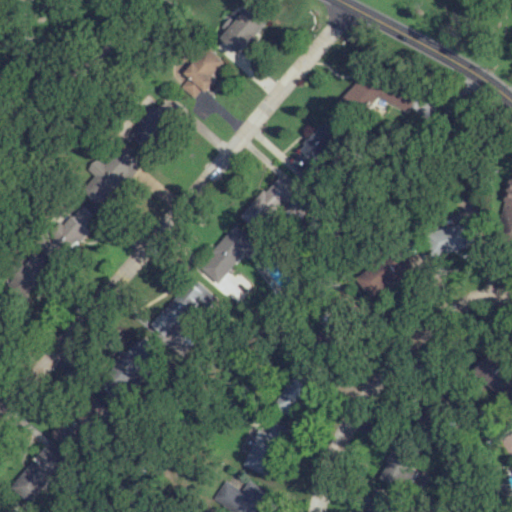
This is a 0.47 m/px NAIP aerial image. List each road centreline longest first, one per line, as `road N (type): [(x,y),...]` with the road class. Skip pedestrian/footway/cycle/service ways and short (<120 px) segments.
road 1 (residential): [(350,7),(0,424)]
road 2 (residential): [(511,293),(446,304),(407,340),(345,421),(312,511)]
road 3 (secondary): [(511,100),(336,0)]
